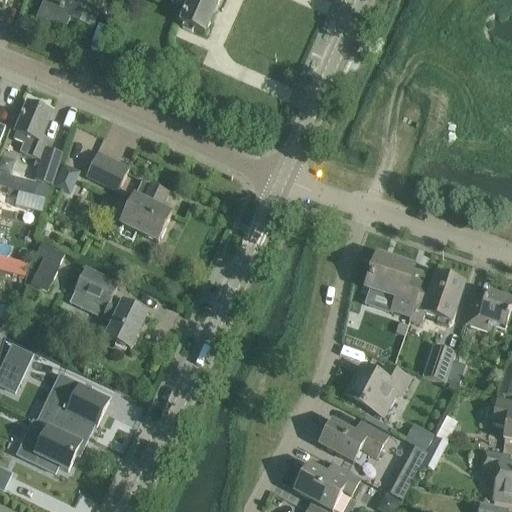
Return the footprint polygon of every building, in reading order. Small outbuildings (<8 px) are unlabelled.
[(47,0),(47,1),(39,20),(67,31),(70,23),(92,32),(97,20),(108,24),(108,26),(109,26),(116,7),(118,0),(47,0)] [(190,0),(180,25),(205,36),(221,0),(190,0)] [(23,18),(18,30),(27,33),(32,21),(23,18)] [(12,175),(11,178),(23,181),(23,179),(34,183),(34,182),(50,188),(55,176),(63,157),(50,152),(53,144),(42,139),(52,116),(28,106),(14,141),(24,145),(20,154),(42,163),(37,175),(14,168),(12,175)] [(98,156),(89,174),(87,179),(119,195),(130,171),(98,156)] [(2,158),(0,164),(0,172),(11,176),(15,163),(2,158)] [(61,172),(55,188),(68,193),(74,177),(61,172)] [(0,174),(0,189),(19,194),(23,195),(29,197),(35,198),(39,185),(26,182),(23,181),(11,178),(0,174)] [(121,227),(158,245),(172,216),(161,211),(169,195),(151,187),(143,183),(135,199),(135,198),(121,227)] [(71,258),(42,244),(37,253),(54,262),(53,263),(66,269),(71,258)] [(411,319),(420,295),(425,277),(424,277),(424,278),(413,274),(414,270),(378,258),(367,291),(397,301),(393,313),(411,319)] [(0,271),(20,276),(17,287),(23,289),(28,267),(0,260),(0,271)] [(106,342),(113,345),(131,353),(149,316),(123,304),(123,305),(113,301),(120,287),(102,279),(85,271),(75,295),(108,310),(103,322),(113,326),(106,342)] [(411,319),(410,323),(422,327),(426,316),(451,325),(464,287),(437,278),(430,298),(420,295),(411,319)] [(511,302),(488,295),(485,303),(475,300),(466,328),(492,336),(495,326),(507,330),(511,314),(511,302)] [(387,361),(397,354),(390,344),(380,351),(387,361)] [(446,387),(447,383),(456,356),(433,348),(423,380),(446,387)] [(33,359),(13,349),(0,375),(0,388),(15,395),(33,359)] [(456,356),(447,383),(461,388),(467,368),(462,367),(464,358),(456,356)] [(346,400),(364,409),(383,420),(396,396),(401,398),(410,381),(386,368),(380,378),(362,369),(346,400)] [(511,388),(504,386),(501,398),(511,401),(511,388)] [(19,458),(51,474),(55,476),(58,469),(68,473),(79,450),(83,452),(107,402),(89,394),(84,391),(66,428),(64,427),(59,437),(49,432),(42,446),(28,439),(19,458)] [(511,404),(497,402),(493,426),(506,428),(504,444),(511,445),(511,404)] [(320,447),(338,457),(353,466),(361,453),(375,461),(388,440),(379,435),(362,425),(356,436),(333,424),(320,447)] [(426,454),(435,439),(414,427),(405,442),(426,454)] [(406,459),(422,468),(428,456),(400,440),(396,447),(409,454),(406,459)] [(491,503),(495,503),(511,506),(511,468),(508,468),(510,461),(482,456),(479,474),(496,477),(491,503)] [(295,494),(313,503),(329,511),(333,511),(343,494),(351,499),(360,481),(334,467),(328,477),(313,469),(307,479),(304,477),(295,494)] [(12,477),(0,471),(0,492),(4,494),(12,477)] [(385,496),(376,511),(396,511),(401,504),(385,496)]
